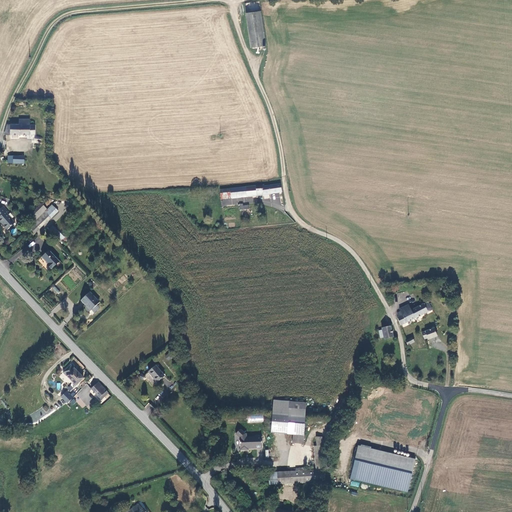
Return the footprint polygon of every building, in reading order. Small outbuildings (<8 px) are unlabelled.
[(259,1),(245,3),(246,12),(260,11),(259,1)] [(250,39),(264,36),(261,11),(247,12),(250,39)] [(251,49),(265,47),(264,36),(250,39),(251,49)] [(7,124),(5,134),(35,134),(35,124),(29,124),(29,119),(19,119),(18,124),(7,124)] [(265,185),(266,194),(283,191),(282,182),(265,185)] [(230,188),(231,198),(257,196),(266,194),(265,185),(230,188)] [(219,188),(220,199),(231,198),(230,188),(219,188)] [(0,224),(6,231),(14,223),(6,214),(7,213),(2,207),(0,209),(0,224)] [(43,230),(45,229),(57,219),(51,213),(45,218),(47,220),(40,226),(43,230)] [(40,229),(34,223),(29,227),(35,233),(40,229)] [(58,228),(53,232),(59,239),(64,235),(58,228)] [(47,264),(51,269),(58,263),(48,251),(42,257),(48,263),(47,264)] [(89,293),(80,301),(83,305),(85,304),(90,310),(98,303),(89,293)] [(434,310),(430,302),(412,310),(416,318),(434,310)] [(399,316),(402,325),(416,318),(412,310),(410,305),(402,308),(402,310),(399,311),(400,315),(399,316)] [(443,312),(444,323),(457,321),(455,310),(443,312)] [(385,338),(395,335),(392,325),(383,327),(385,338)] [(423,333),(423,334),(426,338),(429,337),(430,339),(440,335),(437,327),(423,333)] [(75,384),(83,376),(70,363),(62,371),(75,384)] [(148,373),(157,382),(164,376),(155,366),(148,373)] [(105,390),(97,381),(89,387),(100,399),(103,396),(101,394),(105,390)] [(68,394),(64,397),(62,395),(61,396),(66,402),(71,397),(68,394)] [(62,405),(66,402),(61,396),(57,399),(62,405)] [(294,441),(304,442),(306,421),(290,419),(289,431),(296,431),(294,441)] [(235,434),(239,437),(240,450),(246,449),(246,448),(248,448),(262,447),(261,435),(255,435),(256,437),(246,437),(246,433),(244,434),(241,430),(238,430),(235,434)] [(300,466),(297,467),(298,470),(292,470),(279,470),(280,483),(327,479),(327,467),(326,467),(324,443),(319,444),(316,444),(318,467),(307,468),(307,469),(301,469),(300,466)] [(357,445),(350,480),(408,492),(415,457),(357,445)] [(267,470),(269,484),(280,483),(279,470),(267,470)]
